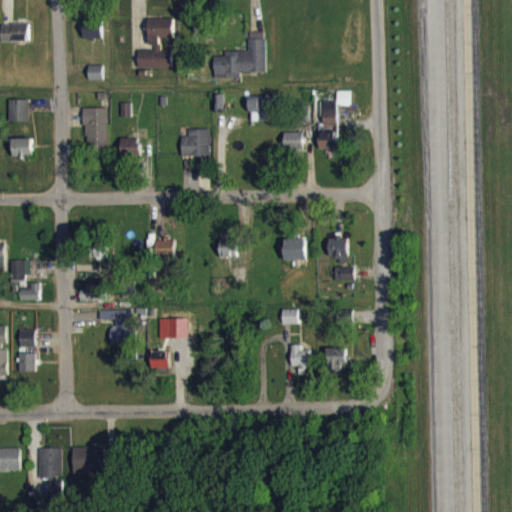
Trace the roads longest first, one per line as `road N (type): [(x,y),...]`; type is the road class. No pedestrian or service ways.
road 1 (residential): [(58,0),(67,413)]
road 2 (residential): [(376,0),(386,372),(378,394)]
road 3 (residential): [(0,414),(348,408),(378,394)]
road 4 (residential): [(0,199),(381,194)]
